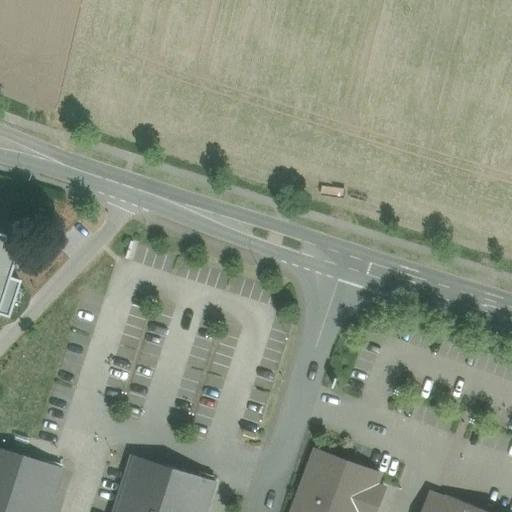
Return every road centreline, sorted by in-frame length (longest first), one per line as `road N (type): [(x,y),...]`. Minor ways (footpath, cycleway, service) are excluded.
road 1 (secondary): [(0,146),(511,312)]
road 2 (track): [(130,188),(110,227),(0,345)]
